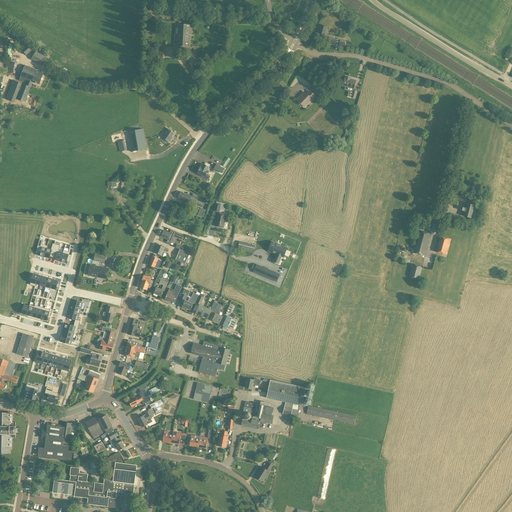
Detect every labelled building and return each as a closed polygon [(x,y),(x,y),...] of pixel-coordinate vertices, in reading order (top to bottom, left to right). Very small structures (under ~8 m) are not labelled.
[(170,16),(171,8),(163,8),(162,16),(170,16)] [(188,46),(188,35),(192,35),(192,27),(189,26),(189,25),(180,24),(181,23),(176,23),(175,28),(178,28),(178,37),(175,36),(174,40),(178,41),(177,46),(188,46)] [(326,34),(328,27),(320,24),(317,34),(325,37),(326,34)] [(26,55),(33,49),(26,41),(19,47),(26,55)] [(158,58),(159,58),(159,59),(163,59),(163,58),(164,58),(165,47),(164,47),(164,43),(159,43),(158,46),(156,46),(156,54),(158,54),(158,58)] [(31,59),(41,65),(48,54),(37,48),(31,59)] [(4,71),(10,73),(10,74),(12,75),(13,73),(15,74),(17,63),(10,62),(10,61),(6,60),(4,71)] [(23,81),(24,79),(27,80),(26,83),(26,85),(22,84),(17,99),(25,102),(33,82),(39,84),(44,73),(36,70),(25,65),(19,80),(23,81)] [(343,85),(350,87),(349,90),(352,91),(351,97),(355,98),(357,91),(353,90),(353,88),(354,88),(356,81),(348,79),(349,77),(345,76),(343,85)] [(15,102),(22,83),(13,80),(6,99),(15,102)] [(314,86),(311,90),(319,97),(322,94),(314,86)] [(316,97),(311,92),(308,96),(304,92),(298,99),(300,100),(297,104),(300,107),(302,104),(305,106),(311,99),(313,100),(316,97)] [(130,152),(147,149),(143,129),(127,131),(130,152)] [(172,137),(174,133),(168,129),(165,133),(163,132),(161,136),(163,137),(162,138),(170,143),(173,137),(172,137)] [(117,141),(120,152),(126,150),(124,140),(117,141)] [(226,157),(221,165),(225,167),(230,159),(226,157)] [(197,173),(201,175),(201,176),(208,180),(210,176),(207,174),(208,171),(207,170),(209,167),(203,164),(201,167),(200,167),(197,173)] [(216,164),(214,169),(222,173),(224,168),(216,164)] [(188,203),(189,201),(196,203),(196,202),(203,205),(204,203),(197,200),(198,199),(181,192),(178,198),(188,203)] [(471,218),(474,205),(467,203),(466,208),(462,207),(462,211),(461,214),(464,214),(463,216),(471,218)] [(201,207),(198,215),(203,217),(206,210),(201,207)] [(223,227),(226,215),(218,213),(215,226),(223,227)] [(248,236),(251,220),(241,218),(239,234),(248,236)] [(161,236),(167,239),(168,239),(166,243),(170,245),(174,235),(178,237),(181,239),(183,236),(175,233),(175,232),(171,230),(169,233),(164,230),(161,236)] [(431,234),(418,230),(416,236),(412,252),(425,256),(431,234)] [(447,255),(451,239),(440,236),(436,252),(447,255)] [(39,240),(36,252),(39,253),(38,255),(44,257),(46,248),(42,247),(43,241),(39,240)] [(238,249),(254,253),(256,245),(239,241),(238,249)] [(285,255),(288,247),(273,241),(270,249),(278,253),(276,257),(280,258),(282,254),(285,255)] [(46,248),(44,257),(49,258),(50,256),(53,257),(56,244),(53,243),(51,249),(46,248)] [(56,244),(53,257),(56,258),(55,260),(61,261),(63,253),(58,251),(60,245),(56,244)] [(164,252),(162,251),(163,250),(167,252),(169,249),(164,248),(158,245),(156,248),(156,247),(154,252),(160,255),(162,256),(163,256),(164,253),(164,252)] [(63,253),(61,261),(66,263),(67,261),(70,262),(73,249),(69,248),(68,254),(63,253)] [(185,264),(190,253),(180,249),(175,260),(185,264)] [(90,259),(93,260),(92,263),(96,264),(95,266),(90,265),(88,275),(106,279),(108,269),(99,267),(100,262),(104,263),(106,256),(95,253),(95,254),(92,253),(90,259)] [(155,268),(155,267),(158,268),(162,260),(158,259),(152,256),(148,265),(155,268)] [(280,275),(256,264),(253,272),(276,282),(280,275)] [(419,279),(422,267),(412,264),(409,277),(419,279)] [(161,296),(163,291),(164,291),(169,281),(162,278),(162,277),(161,276),(164,271),(160,270),(155,281),(159,282),(159,283),(163,285),(161,290),(156,288),(154,294),(157,295),(158,295),(161,296)] [(147,290),(151,278),(147,277),(148,275),(145,274),(145,276),(144,275),(139,287),(147,290)] [(172,302),(174,297),(177,298),(181,287),(176,285),(174,290),(170,288),(169,290),(165,299),(172,302)] [(182,299),(185,300),(182,307),(190,310),(193,304),(193,303),(194,303),(197,294),(200,295),(200,293),(197,292),(196,294),(193,292),(191,297),(188,295),(190,291),(185,288),(182,294),(184,294),(182,299)] [(202,316),(205,308),(202,306),(203,304),(201,303),(205,295),(203,294),(203,292),(201,291),(201,293),(200,293),(200,295),(197,294),(194,303),(196,304),(194,308),(197,309),(196,313),(202,316)] [(72,299),(70,306),(81,309),(83,302),(72,299)] [(205,308),(202,316),(207,318),(211,311),(213,312),(217,303),(214,302),(212,307),(209,306),(208,309),(205,308)] [(222,316),(218,314),(221,307),(220,305),(217,303),(213,312),(215,314),(212,320),(219,323),(222,316)] [(229,316),(231,313),(234,306),(230,304),(230,305),(229,305),(228,308),(224,318),(226,319),(224,325),(223,327),(223,328),(226,329),(227,329),(228,327),(232,329),(233,328),(234,326),(235,325),(236,324),(236,322),(236,321),(231,319),(232,318),(229,316)] [(103,316),(105,316),(104,321),(111,323),(113,314),(112,314),(114,308),(107,306),(106,312),(104,312),(103,312),(103,315),(103,316)] [(69,311),(67,317),(78,320),(80,314),(69,311)] [(130,325),(128,334),(139,337),(141,330),(137,329),(137,327),(134,326),(136,319),(132,318),(130,325)] [(65,324),(63,330),(74,333),(76,327),(65,324)] [(105,340),(112,342),(115,332),(107,330),(105,338),(105,340)] [(23,333),(16,354),(28,357),(34,337),(23,333)] [(62,335),(60,341),(71,344),(73,338),(62,335)] [(114,343),(112,342),(105,340),(105,338),(100,336),(99,338),(98,338),(97,344),(101,345),(100,349),(111,352),(114,343)] [(150,343),(157,345),(159,337),(153,336),(150,343)] [(168,360),(174,340),(171,339),(164,359),(168,360)] [(158,350),(156,350),(157,345),(150,343),(149,348),(145,347),(145,348),(141,347),(142,344),(128,340),(126,348),(140,352),(144,353),(146,354),(146,353),(157,356),(158,350)] [(211,358),(213,348),(212,348),(193,343),(191,353),(211,358)] [(213,348),(211,358),(210,361),(202,359),(198,372),(215,377),(219,363),(225,365),(229,350),(221,348),(222,345),(213,343),(212,348),(213,348)] [(127,355),(131,356),(134,357),(139,358),(140,352),(126,348),(124,355),(127,355)] [(39,351),(36,362),(42,364),(45,353),(39,351)] [(45,353),(42,364),(47,365),(50,354),(45,353)] [(50,354),(47,365),(52,367),(55,356),(50,354)] [(101,361),(102,356),(96,355),(95,355),(93,354),(90,364),(99,367),(100,361),(101,361)] [(55,356),(52,367),(57,368),(60,357),(55,356)] [(0,387),(3,389),(5,383),(0,382),(2,379),(1,378),(1,377),(16,382),(18,377),(12,375),(16,363),(0,357),(0,387)] [(60,357),(57,368),(62,369),(65,359),(60,357)] [(65,359),(62,369),(68,371),(71,360),(65,359)] [(148,365),(136,360),(134,365),(146,370),(148,365)] [(128,370),(130,365),(120,362),(119,366),(120,366),(117,373),(125,376),(127,369),(128,370)] [(93,392),(98,379),(101,373),(93,370),(90,369),(88,375),(87,374),(86,376),(81,374),(84,366),(83,366),(78,378),(87,382),(84,389),(93,392)] [(259,386),(261,380),(254,379),(253,380),(247,378),(245,388),(252,389),(253,385),(259,386)] [(306,387),(270,379),(266,398),(285,402),(283,414),(291,416),(291,415),(295,416),(297,416),(299,409),(297,409),(298,405),(302,406),(306,387)] [(197,383),(193,399),(208,403),(212,387),(197,383)] [(29,385),(28,389),(31,390),(29,399),(35,401),(38,390),(32,388),(33,386),(29,385)] [(158,385),(149,390),(151,394),(160,390),(158,385)] [(139,403),(139,402),(142,401),(143,404),(145,403),(146,405),(153,402),(153,400),(151,401),(145,389),(139,393),(140,395),(136,397),(136,396),(128,400),(132,407),(139,403)] [(47,390),(46,394),(49,395),(47,401),(58,404),(60,397),(50,395),(51,391),(47,390)] [(148,424),(152,421),(150,418),(153,416),(152,415),(156,413),(162,410),(161,409),(162,409),(161,405),(163,403),(161,399),(149,405),(151,408),(149,409),(149,408),(144,411),(145,414),(143,415),(143,416),(138,418),(142,427),(148,424)] [(245,402),(243,412),(245,413),(244,413),(244,415),(244,419),(245,419),(253,421),(253,418),(259,420),(260,420),(260,421),(271,424),(273,416),(263,413),(264,405),(246,402),(245,402)] [(323,409),(321,420),(356,428),(359,416),(323,409)] [(0,453),(11,454),(11,450),(12,450),(12,438),(15,438),(15,435),(16,435),(15,434),(17,432),(19,433),(19,432),(17,431),(18,428),(19,428),(19,427),(17,428),(15,426),(15,422),(12,422),(13,417),(14,417),(13,417),(13,414),(5,412),(0,411),(0,453)] [(104,430),(112,425),(110,421),(106,415),(102,417),(102,415),(100,415),(98,416),(98,417),(95,419),(100,427),(103,426),(104,430)] [(103,433),(100,427),(95,419),(95,417),(85,422),(94,438),(95,438),(96,441),(100,439),(99,436),(103,433)] [(257,429),(259,420),(253,418),(253,421),(245,419),(242,419),(241,425),(257,429)] [(68,451),(72,424),(63,422),(63,426),(47,424),(47,428),(45,446),(44,448),(39,447),(37,457),(71,462),(72,452),(68,451)] [(209,428),(207,437),(199,436),(198,447),(206,448),(208,438),(211,439),(213,429),(209,428)] [(228,436),(227,436),(228,431),(217,429),(216,434),(220,434),(217,446),(226,447),(228,436)] [(108,435),(111,439),(109,440),(111,443),(114,441),(118,439),(116,436),(118,435),(115,430),(108,435)] [(171,443),(172,435),(168,434),(169,431),(164,431),(162,441),(171,443)] [(186,434),(181,433),(177,433),(176,435),(172,435),(171,443),(184,445),(186,434)] [(198,447),(199,436),(191,435),(189,446),(198,447)] [(118,451),(119,450),(119,451),(125,447),(121,441),(119,442),(118,439),(114,441),(111,443),(112,445),(115,444),(116,444),(115,444),(117,446),(116,447),(118,451)] [(102,441),(94,446),(98,453),(106,448),(102,441)] [(89,454),(86,446),(83,447),(78,448),(82,458),(85,456),(89,454)] [(325,499),(336,450),(327,448),(316,497),(325,499)] [(119,451),(106,458),(109,463),(122,456),(119,451)] [(269,471),(273,465),(275,462),(270,459),(269,462),(268,462),(264,468),(261,466),(255,476),(263,482),(269,471)] [(121,507),(121,501),(122,500),(114,499),(114,498),(116,499),(116,492),(133,494),(137,465),(115,462),(113,480),(104,479),(103,483),(95,482),(87,481),(88,474),(79,472),(80,468),(71,467),(70,475),(70,481),(67,480),(67,483),(70,483),(70,484),(72,485),(71,495),(72,495),(72,494),(74,494),(74,496),(88,498),(87,504),(108,506),(108,507),(116,508),(116,507),(121,507)] [(67,483),(67,480),(54,479),(52,492),(71,495),(72,485),(70,484),(70,483),(67,483)]
